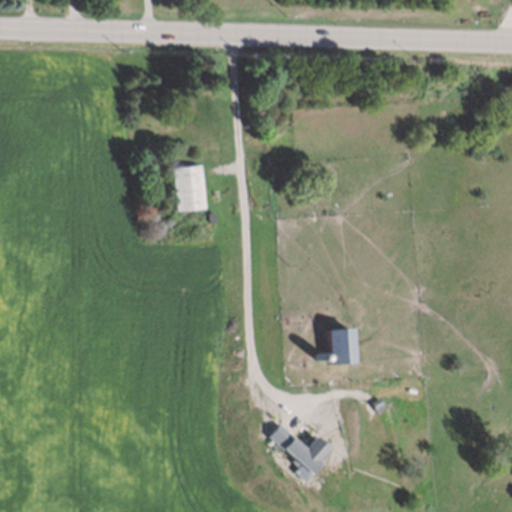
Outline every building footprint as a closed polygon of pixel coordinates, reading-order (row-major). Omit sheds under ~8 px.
[(180,123),(180,112),(186,112),(186,94),(203,93),(204,109),(210,109),(210,122),(180,123)] [(198,202),(171,204),(169,166),(195,164),(198,202)] [(219,195),(219,185),(228,184),(228,195),(219,195)] [(325,361),(324,328),(345,328),(346,360),(325,361)] [(311,360),(311,351),(319,351),(319,360),(311,360)] [(265,436),(297,466),(292,472),(301,481),(329,451),(313,436),(302,448),(277,424),(265,436)]
